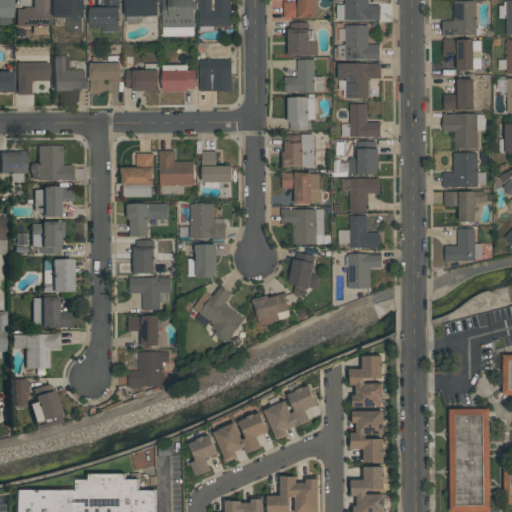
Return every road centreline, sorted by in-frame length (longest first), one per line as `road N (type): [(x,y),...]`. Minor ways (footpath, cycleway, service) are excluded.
road 1 (residential): [(411,0),(413,511)]
road 2 (residential): [(256,0),(258,263)]
road 3 (residential): [(0,125),(257,123)]
road 4 (residential): [(98,125),(100,340),(93,378)]
road 5 (residential): [(335,442),(199,499),(199,511)]
road 6 (residential): [(335,511),(334,380)]
